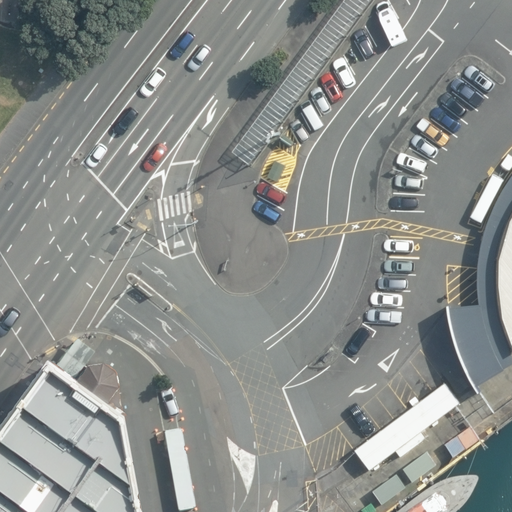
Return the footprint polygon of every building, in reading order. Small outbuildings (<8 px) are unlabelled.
[(347,0),(233,152),(250,165),(374,0),(347,0)] [(511,178),(508,184),(500,199),(492,216),(486,231),(483,242),(482,246),(480,265),(479,278),(479,291),(480,306),(451,307),(451,304),(449,304),(450,315),(451,322),(453,330),(456,342),(461,357),(468,373),(476,388),(481,395),(483,393),(479,388),(511,367),(511,178)] [(60,369),(75,380),(96,352),(78,339),(57,367),(60,369)] [(57,367),(51,363),(0,433),(0,511),(145,511),(129,421),(123,417),(119,394),(121,392),(119,375),(105,366),(90,368),(79,383),(75,380),(60,369),(57,367)] [(457,406),(461,403),(446,383),(357,450),(358,452),(372,471),(398,452),(402,458),(428,438),(423,432),(457,406)]
